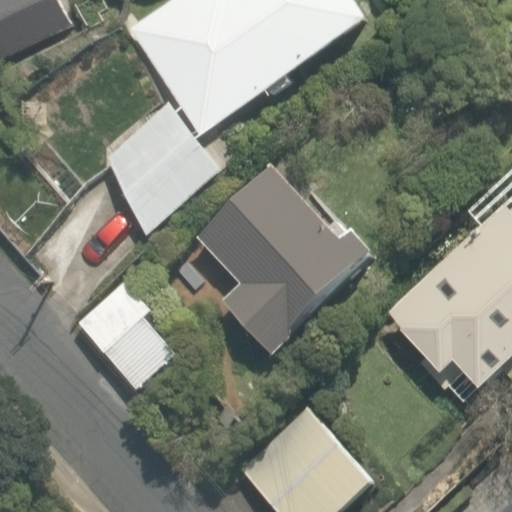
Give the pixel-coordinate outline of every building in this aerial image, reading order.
[(0,0),(0,45),(7,60),(78,27),(65,0),(0,0)] [(181,0),(135,30),(206,138),(276,92),(278,96),(296,84),(293,80),(380,24),(364,0),(181,0)] [(112,159),(152,238),(228,173),(172,108),(112,159)] [(230,301),(280,358),(299,340),(299,333),(382,256),(360,233),(356,236),(346,226),(339,230),(281,167),(204,239),(247,286),(230,301)] [(454,386),(470,403),(486,388),(490,392),(511,373),(511,210),(397,312),(435,355),(426,364),(449,390),(454,386)] [(82,325),(108,354),(154,313),(129,284),(82,325)] [(243,465),(280,511),(345,511),(378,486),(315,408),(243,465)]
